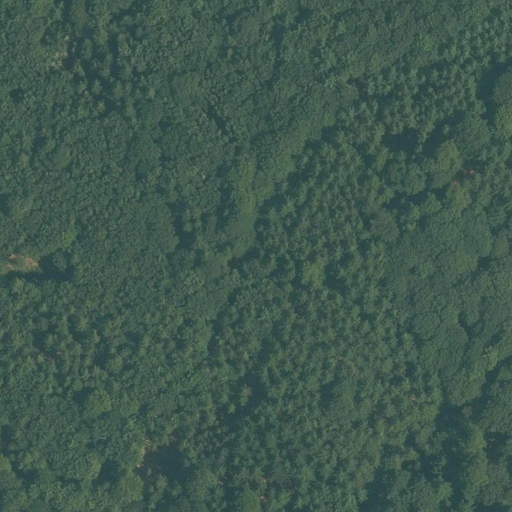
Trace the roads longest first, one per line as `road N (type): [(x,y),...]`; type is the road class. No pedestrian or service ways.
road 1 (track): [(152,0),(384,62),(496,0)]
road 2 (track): [(384,62),(341,93),(285,158),(255,208),(217,304)]
